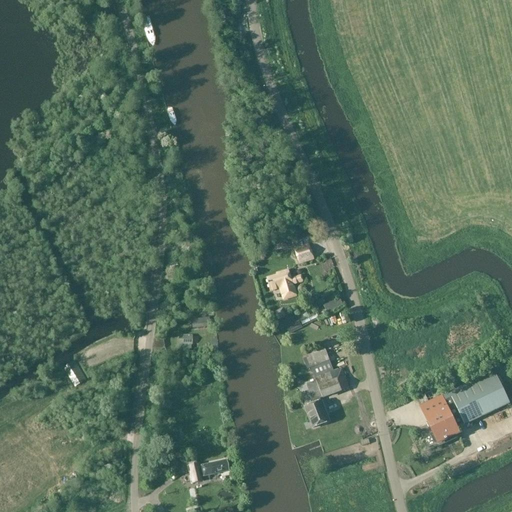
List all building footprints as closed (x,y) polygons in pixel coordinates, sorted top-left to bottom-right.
[(290,240),(300,265),(314,259),(305,234),(290,240)] [(284,241),(273,243),(275,250),(285,247),(284,241)] [(294,286),(304,283),(302,276),(292,279),(290,273),(279,276),(279,278),(269,281),(272,291),(281,288),(284,300),(297,297),(294,286)] [(328,314),(344,306),(339,298),(324,307),(328,314)] [(179,338),(178,350),(191,351),(191,338),(179,338)] [(313,373),(314,373),(317,380),(316,380),(317,382),(307,386),(313,402),(349,388),(342,370),(320,378),(319,374),(318,372),(317,371),(332,366),(325,349),(306,357),(313,373)] [(494,372),(421,407),(434,433),(422,439),(428,452),(460,437),(457,430),(510,405),(494,372)] [(390,399),(394,406),(399,402),(395,395),(390,399)] [(313,429),(330,422),(322,402),(305,408),(313,429)] [(502,434),(510,427),(506,421),(497,428),(502,434)] [(188,463),(189,468),(193,485),(201,483),(201,479),(228,473),(226,462),(198,468),(198,466),(197,466),(196,461),(188,463)]
